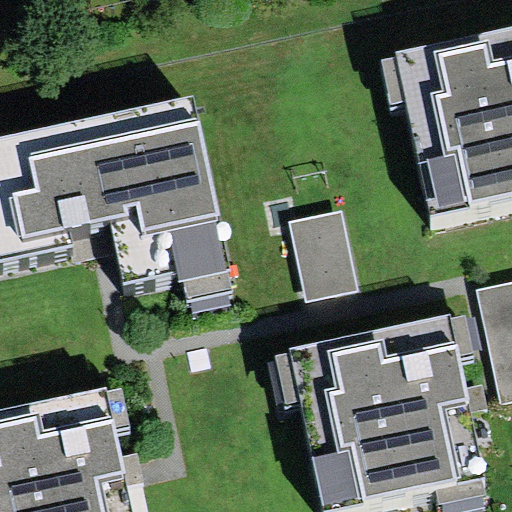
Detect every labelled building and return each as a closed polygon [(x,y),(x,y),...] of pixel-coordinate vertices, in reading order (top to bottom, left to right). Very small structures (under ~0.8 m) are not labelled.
[(407,117),(433,235),(511,217),(511,45),(386,73),(396,119),(407,117)] [(231,289),(195,114),(0,157),(0,264),(104,241),(113,239),(125,301),(184,289),(186,298),(231,289)] [(340,219),(290,229),(306,305),(356,294),(340,219)] [(511,409),(511,289),(478,297),(502,412),(511,409)] [(466,330),(271,372),(282,421),(297,418),(317,511),(414,511),(437,507),(437,511),(487,511),(492,511),(468,406),(461,372),(475,369),(466,330)] [(122,407),(0,430),(0,511),(132,511),(127,478),(118,445),(130,443),(122,407)]
